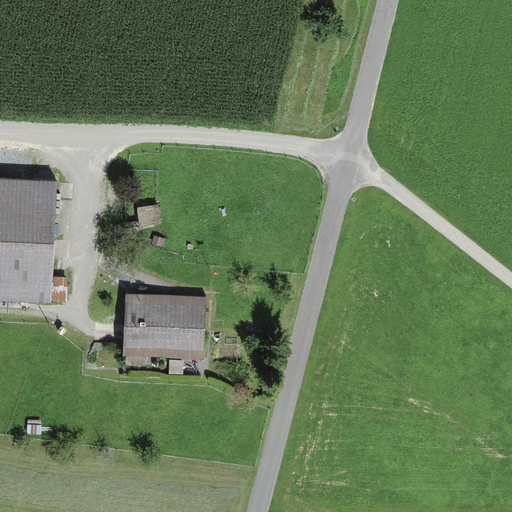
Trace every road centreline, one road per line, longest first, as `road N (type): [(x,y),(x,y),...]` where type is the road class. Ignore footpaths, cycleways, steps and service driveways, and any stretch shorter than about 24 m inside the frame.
road 1 (track): [(511,280),(353,155),(0,131)]
road 2 (unclassified): [(393,0),(256,511)]
